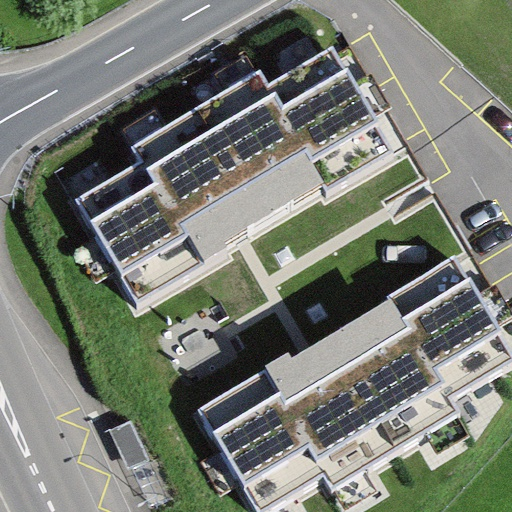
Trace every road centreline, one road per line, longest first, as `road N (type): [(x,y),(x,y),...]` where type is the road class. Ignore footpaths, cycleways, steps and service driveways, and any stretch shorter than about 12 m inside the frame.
road 1 (tertiary): [(222,0),(0,125)]
road 2 (secondary): [(55,511),(0,392)]
